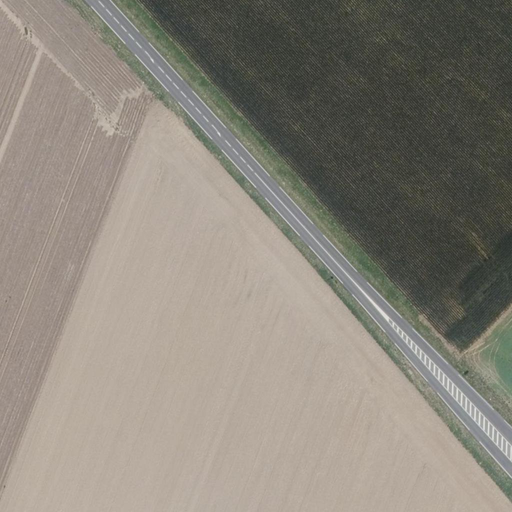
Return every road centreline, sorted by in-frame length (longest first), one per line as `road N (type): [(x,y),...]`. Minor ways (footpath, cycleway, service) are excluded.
road 1 (primary): [(379,309),(98,0)]
road 2 (primary): [(379,309),(511,468)]
road 3 (primary): [(511,438),(379,309)]
